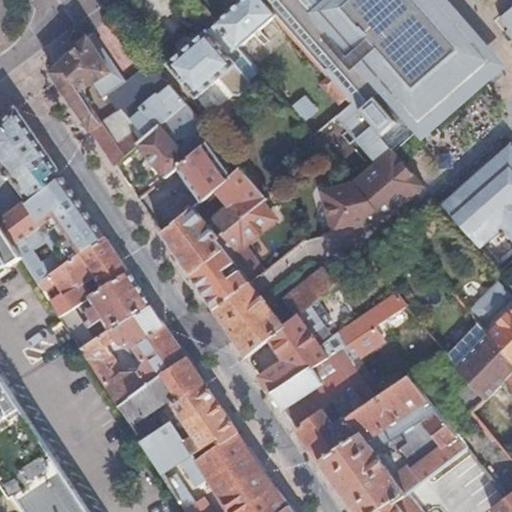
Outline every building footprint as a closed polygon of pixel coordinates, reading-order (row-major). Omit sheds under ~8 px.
[(0,0),(0,26),(23,11),(16,0),(0,0)] [(275,17),(259,0),(243,0),(216,22),(217,23),(239,49),(254,36),(275,17)] [(262,0),(396,151),(417,132),(426,124),(483,73),(418,0),(262,0)] [(418,0),(483,73),(492,66),(433,0),(418,0)] [(511,7),(502,16),(511,28),(511,7)] [(239,49),(217,23),(208,31),(207,30),(167,63),(196,97),(222,75),(235,91),(243,92),(250,87),(249,80),(259,72),(239,49)] [(110,71),(87,38),(51,73),(88,127),(99,120),(80,91),(93,82),(97,89),(112,80),(107,72),(110,71)] [(169,84),(150,62),(123,83),(106,91),(117,110),(121,107),(130,117),(169,84)] [(329,78),(319,86),(326,94),(330,90),(342,103),(347,99),(329,78)] [(185,102),(169,84),(130,117),(147,135),(185,102)] [(430,147),(449,168),(509,114),(490,93),(430,147)] [(305,98),(291,110),(303,123),(316,111),(305,98)] [(185,102),(147,135),(142,139),(137,143),(164,177),(176,167),(206,142),(214,135),(185,102)] [(331,237),(386,224),(426,187),(390,148),(352,106),(336,119),(373,164),(354,181),(352,183),(320,191),(331,237)] [(0,123),(0,218),(33,197),(66,176),(25,116),(9,115),(0,123)] [(99,120),(88,127),(113,163),(123,155),(115,142),(100,121),(99,120)] [(115,142),(123,155),(137,143),(142,139),(132,128),(115,142)] [(231,176),(206,142),(176,167),(201,200),(213,190),(218,186),(231,176)] [(511,144),(442,205),(501,272),(511,262),(511,144)] [(245,216),(261,201),(266,197),(241,167),(231,176),(218,186),(230,203),(226,206),(227,207),(234,201),(245,216)] [(109,237),(66,176),(33,197),(0,218),(0,219),(16,243),(24,255),(40,280),(50,274),(75,259),(76,258),(109,237)] [(160,181),(138,199),(147,212),(170,194),(160,181)] [(162,233),(185,266),(216,240),(245,216),(234,201),(227,207),(226,206),(212,217),(215,220),(209,224),(194,206),(162,233)] [(222,248),(227,254),(241,242),(244,243),(275,218),(261,201),(245,216),(216,240),(222,248)] [(0,465),(30,511),(94,511),(0,368),(0,271),(24,255),(16,243),(0,219),(0,465)] [(133,271),(109,237),(76,258),(75,259),(50,274),(60,291),(51,298),(62,314),(75,306),(92,296),(94,295),(87,284),(100,275),(108,286),(133,271)] [(185,266),(191,275),(222,248),(216,240),(185,266)] [(216,310),(250,283),(235,264),(227,254),(222,248),(191,275),(216,310)] [(356,266),(363,275),(375,265),(367,256),(356,266)] [(235,264),(250,283),(262,273),(255,265),(249,267),(243,258),(235,264)] [(316,298),(338,280),(325,266),(285,298),(286,301),(274,311),(250,283),(216,310),(247,355),(269,337),(298,313),(309,304),(316,298)] [(155,303),(133,271),(108,286),(97,293),(94,295),(92,296),(98,305),(90,310),(99,324),(107,319),(113,328),(119,324),(155,303)] [(261,375),(272,391),(341,346),(347,341),(375,323),(405,302),(394,289),(331,332),(323,322),(330,317),(316,298),(309,304),(298,313),(269,337),(284,357),(261,375)] [(511,311),(511,297),(483,324),(490,332),(511,311)] [(155,303),(119,324),(113,328),(96,338),(83,346),(122,406),(157,381),(192,356),(155,303)] [(75,306),(62,314),(83,346),(96,338),(86,322),(75,306)] [(511,311),(490,332),(511,358),(511,311)] [(483,324),(481,322),(446,352),(457,364),(464,373),(486,398),(486,399),(506,381),(503,377),(511,368),(511,358),(490,332),(483,324)] [(375,323),(347,341),(341,346),(344,350),(351,345),(368,370),(361,375),(376,397),(396,383),(392,378),(383,383),(363,353),(385,337),(375,323)] [(344,350),(341,346),(272,391),(298,427),(336,401),(347,416),(376,397),(361,375),(368,370),(351,345),(344,350)] [(122,406),(144,440),(156,431),(146,415),(162,404),(173,397),(186,418),(197,435),(187,441),(199,459),(242,431),(192,356),(157,381),(122,406)] [(511,368),(503,377),(506,381),(511,388),(511,368)] [(371,511),(393,497),(395,500),(406,492),(467,447),(424,396),(409,375),(396,383),(376,397),(347,416),(358,433),(321,459),(358,511),(371,511)] [(167,412),(173,421),(174,420),(176,424),(181,421),(186,418),(173,397),(162,404),(167,412)] [(486,399),(486,398),(472,411),(480,422),(495,409),(486,399)] [(358,433),(347,416),(336,401),(298,427),(321,459),(358,433)] [(495,409),(480,422),(494,438),(510,425),(495,409)] [(255,511),(257,511),(285,511),(295,506),(282,487),(280,488),(242,431),(199,459),(187,441),(176,424),(174,420),(173,421),(156,431),(144,440),(183,500),(192,494),(203,511),(255,511)] [(511,427),(510,425),(494,438),(504,450),(511,459),(511,427)] [(511,505),(511,488),(503,495),(509,501),(511,505)] [(421,511),(415,504),(406,492),(395,500),(393,502),(401,511),(511,511),(511,505),(509,501),(503,495),(490,506),(495,511),(421,511)] [(401,511),(393,502),(395,500),(393,497),(371,511),(401,511)]
